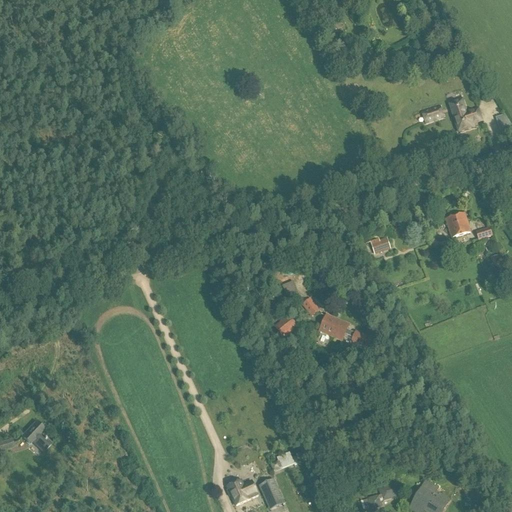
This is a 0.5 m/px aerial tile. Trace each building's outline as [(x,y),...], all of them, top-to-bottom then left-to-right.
[(340,27),(330,30),(334,42),(344,38),(340,27)] [(467,114),(463,100),(449,105),(459,133),(474,128),(473,124),(482,121),(479,110),(467,114)] [(425,125),(444,119),(440,107),(421,113),(425,125)] [(403,217),(414,213),(409,201),(398,205),(403,217)] [(452,239),(471,233),(465,214),(446,220),(452,239)] [(478,241),(492,237),(490,229),(475,233),(478,241)] [(374,256),(391,251),(387,239),(370,245),(374,256)] [(490,244),(481,246),(483,253),(492,251),(490,244)] [(493,275),(504,271),(498,256),(490,259),(493,265),(490,266),(493,275)] [(311,318),(319,312),(310,300),(302,306),(311,318)] [(283,339),(297,328),(289,317),(274,328),(283,339)] [(356,336),(348,332),(350,327),(327,317),(321,332),(344,341),(347,335),(355,338),(353,343),(367,349),(371,339),(357,333),(356,336)] [(52,445),(41,434),(44,431),(35,423),(22,438),(30,446),(33,443),(44,454),(52,445)] [(0,452),(14,449),(12,440),(0,443),(0,452)] [(288,472),(300,467),(295,457),(284,462),(288,472)] [(442,511),(450,500),(436,492),(438,489),(426,482),(410,510),(413,511),(424,511),(426,509),(430,511),(442,511)] [(269,511),(271,511),(284,506),(273,483),(259,489),(269,511)] [(243,489),(240,484),(237,485),(235,484),(231,486),(231,488),(227,490),(228,492),(227,493),(230,499),(231,498),(236,509),(258,499),(252,485),(243,489)] [(401,497),(397,484),(378,489),(380,497),(378,497),(368,500),(360,503),(362,511),(364,511),(371,510),(371,511),(383,507),(381,503),(401,497)]
